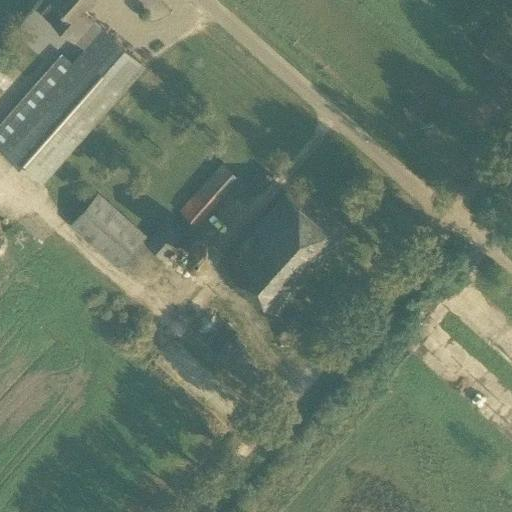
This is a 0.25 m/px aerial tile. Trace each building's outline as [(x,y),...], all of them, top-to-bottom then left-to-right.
[(53,0),(64,9),(52,22),(85,50),(104,29),(83,11),(93,0),(53,0)] [(104,29),(85,50),(74,63),(61,52),(0,121),(0,148),(41,184),(145,66),(104,29)] [(511,46),(497,33),(480,51),(509,77),(511,73),(511,46)] [(413,127),(429,121),(421,98),(404,104),(413,127)] [(221,159),(181,208),(200,224),(241,174),(221,159)] [(262,167),(246,186),(256,194),(272,175),(262,167)] [(69,225),(117,265),(146,232),(98,191),(69,225)] [(224,267),(289,322),(303,307),(291,296),(343,239),(288,191),(224,267)] [(187,235),(166,217),(144,243),(165,260),(187,235)] [(200,259),(218,248),(209,233),(191,244),(200,259)] [(208,346),(243,378),(255,365),(220,333),(208,346)]
